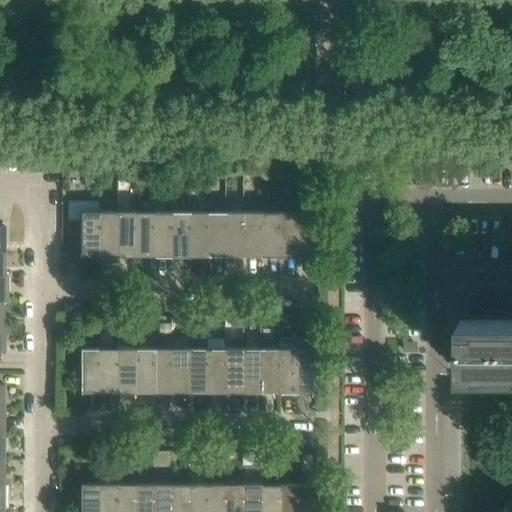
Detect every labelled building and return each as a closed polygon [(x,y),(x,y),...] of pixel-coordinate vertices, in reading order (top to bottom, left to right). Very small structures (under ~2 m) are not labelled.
[(85,184),(95,184),(95,170),(85,170),(85,184)] [(79,256),(98,256),(98,211),(98,201),(67,201),(67,243),(79,243),(79,255),(79,256)] [(98,256),(116,256),(116,211),(98,211),(98,256)] [(116,256),(134,256),(134,211),(116,211),(116,256)] [(134,256),(152,256),(152,212),(134,211),(134,256)] [(152,256),(170,256),(170,212),(152,212),(152,256)] [(170,256),(188,256),(188,212),(170,212),(170,256)] [(206,212),(188,212),(188,256),(189,256),(206,256),(206,212)] [(207,256),(224,256),(224,212),(206,212),(206,256),(207,256)] [(224,256),(242,256),(242,212),(224,212),(224,256)] [(242,256),(260,256),(260,212),(242,212),(242,256)] [(260,256),(278,256),(278,212),(260,212),(260,256)] [(278,256),(296,256),(296,212),(278,212),(278,256)] [(315,212),(296,212),(296,256),(315,256),(315,212)] [(0,275),(0,300),(4,300),(4,292),(8,292),(8,276),(4,276),(0,275)] [(511,290),(461,291),(461,373),(511,373),(511,290)] [(152,348),(152,392),(170,392),(170,348),(170,336),(152,336),(152,348)] [(188,348),(188,392),(206,392),(206,338),(188,338),(188,348)] [(206,392),(224,392),(224,348),(206,348),(206,338),(206,392)] [(278,348),(278,392),(296,392),(296,338),(278,338),(278,348)] [(296,338),(296,392),(315,392),(315,348),(296,348),(296,338)] [(415,343),(403,342),(403,350),(415,350),(415,343)] [(79,392),(98,392),(98,348),(79,348),(79,392)] [(116,348),(98,348),(98,392),(116,392),(116,348)] [(134,348),(116,348),(116,392),(134,392),(134,348)] [(152,348),(134,348),(134,392),(152,392),(152,348)] [(170,392),(188,392),(188,348),(170,348),(170,392)] [(242,348),(224,348),(224,392),(242,392),(242,348)] [(242,392),(260,392),(260,348),(242,348),(242,392)] [(278,348),(260,348),(260,392),(278,392),(278,348)] [(152,452),(152,463),(170,463),(169,451),(152,451),(152,452)] [(132,460),(133,452),(121,452),(120,460),(132,460)] [(223,453),(212,453),(211,463),(223,464),(223,453)] [(98,483),(97,511),(115,511),(116,483),(116,475),(98,474),(98,483)] [(78,511),(97,511),(98,483),(79,483),(79,488),(79,510),(78,511)] [(115,511),(133,511),(134,483),(116,483),(115,511)] [(151,511),(152,483),(134,483),(133,511),(151,511)] [(169,511),(170,483),(152,483),(151,511),(169,511)] [(169,511),(187,511),(188,484),(170,483),(169,511)] [(187,511),(205,511),(206,484),(188,484),(187,511)] [(205,511),(223,511),(224,484),(206,484),(205,511)] [(223,511),(241,511),(242,484),(224,484),(223,511)] [(241,511),(259,511),(260,484),(242,484),(241,511)] [(259,511),(277,511),(278,484),(260,484),(259,511)] [(277,511),(295,511),(296,484),(278,484),(277,511)] [(314,511),(315,484),(296,484),(295,511),(314,511)] [(79,510),(79,488),(69,488),(69,510),(79,510)]
